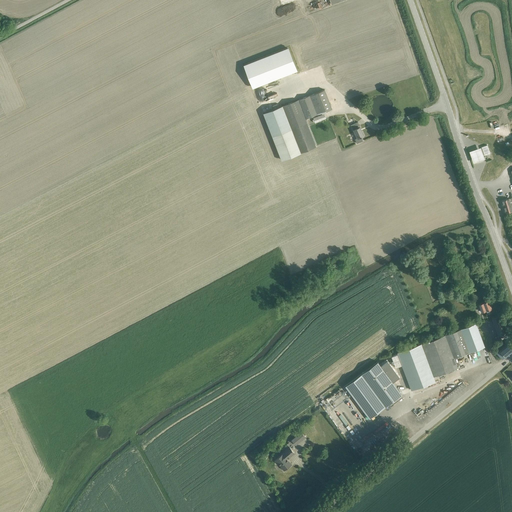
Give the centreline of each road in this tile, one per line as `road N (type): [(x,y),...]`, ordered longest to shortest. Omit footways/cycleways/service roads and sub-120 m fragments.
road 1 (secondary): [(495,243),(409,0)]
road 2 (unclassified): [(325,511),(511,357)]
road 3 (unknown): [(418,436),(400,404),(475,368),(498,368)]
